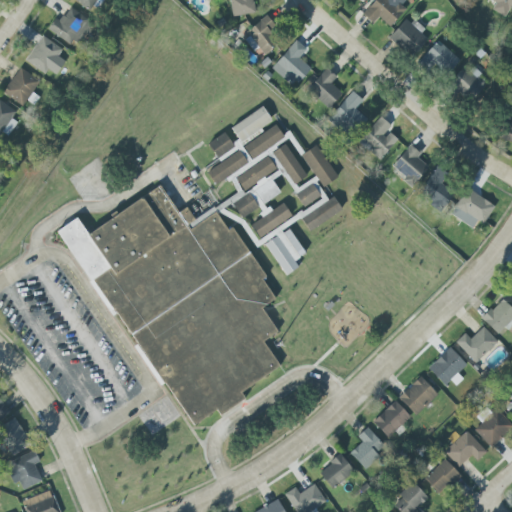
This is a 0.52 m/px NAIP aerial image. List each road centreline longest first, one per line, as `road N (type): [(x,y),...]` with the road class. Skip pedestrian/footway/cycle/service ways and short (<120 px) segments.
road 1 (residential): [(178,511),(229,490),(296,445),(511,232)]
road 2 (residential): [(303,0),(441,127),(511,177)]
road 3 (residential): [(0,354),(49,414),(94,511)]
